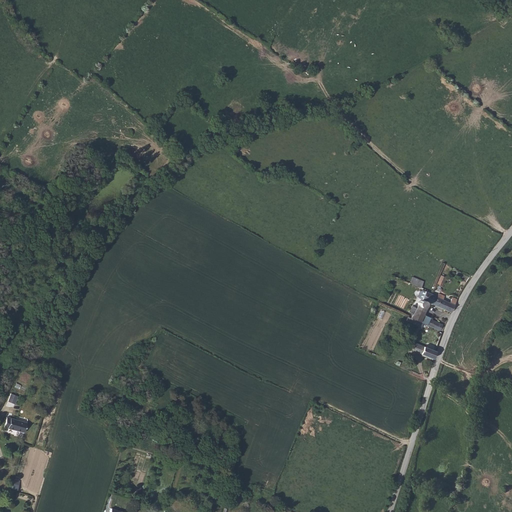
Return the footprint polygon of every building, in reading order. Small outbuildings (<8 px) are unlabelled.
[(409,282),(421,287),(423,281),(412,276),(409,282)] [(451,312),(457,299),(452,297),(449,302),(443,299),(445,296),(439,293),(437,296),(423,290),(423,288),(421,287),(416,297),(408,312),(412,314),(411,317),(422,322),(425,324),(440,330),(442,324),(429,318),(430,317),(424,314),(427,308),(425,307),(427,304),(427,301),(451,312)] [(422,322),(411,317),(408,316),(406,320),(418,325),(422,322)] [(433,358),(436,350),(417,343),(414,342),(411,350),(414,351),(433,358)] [(7,403),(14,405),(17,398),(10,395),(7,403)] [(26,424),(17,422),(5,418),(3,428),(23,433),(26,424)]
